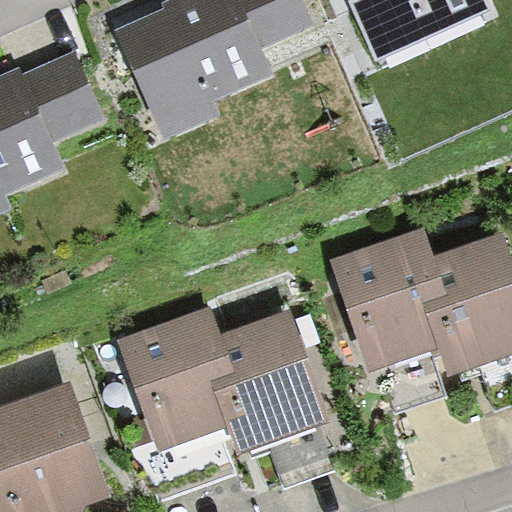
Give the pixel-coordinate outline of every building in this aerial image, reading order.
[(172,0),(164,4),(166,9),(114,33),(162,140),(219,115),(211,97),(268,71),(257,46),(310,22),(300,0),(172,0)] [(349,0),(377,61),(496,8),(492,0),(349,0)] [(0,217),(11,213),(3,194),(61,169),(50,144),(105,120),(76,53),(21,77),(18,71),(0,78),(0,217)] [(446,377),(511,354),(511,261),(503,234),(434,258),(424,228),(330,261),(369,375),(378,371),(393,412),(446,394),(434,359),(440,357),(446,377)] [(320,427),(329,424),(290,316),(220,342),(209,311),(120,343),(155,437),(136,444),(157,502),(236,474),(219,425),(228,421),(240,455),(249,451),(251,457),(271,450),(285,487),(335,469),(320,427)] [(0,511),(81,511),(85,507),(110,497),(67,385),(0,410),(0,511)]
